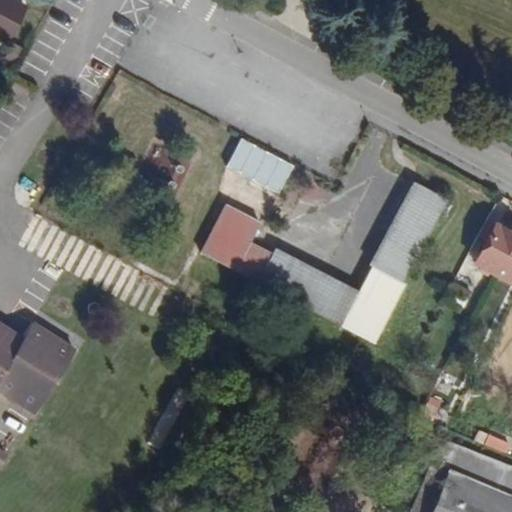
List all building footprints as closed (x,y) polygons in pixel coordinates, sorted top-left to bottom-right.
[(0,2),(0,42),(1,43),(18,12),(0,2)] [(274,204),(288,176),(235,149),(220,177),(274,204)] [(396,304),(451,197),(419,181),(360,293),(278,250),(276,254),(254,244),(263,223),(233,208),(208,255),(280,293),(376,342),(396,304)] [(35,217),(20,248),(133,300),(147,269),(35,217)] [(507,288),(511,278),(511,245),(487,233),(469,269),(507,288)] [(26,336),(0,319),(0,391),(38,416),(81,349),(36,320),(26,336)] [(511,440),(480,429),(476,440),(508,451),(511,440)] [(422,493),(414,511),(418,511),(448,441),(444,440),(422,493)] [(511,511),(511,468),(448,441),(418,511),(511,511)]
